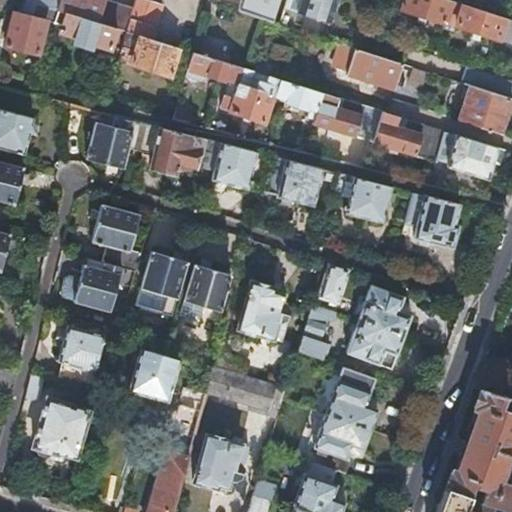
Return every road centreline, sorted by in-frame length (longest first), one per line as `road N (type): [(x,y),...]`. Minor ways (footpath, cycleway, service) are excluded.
road 1 (residential): [(486,300),(73,175),(0,458)]
road 2 (residential): [(486,300),(410,511)]
